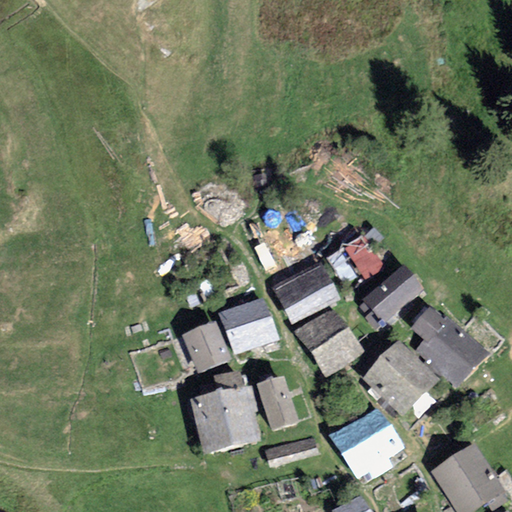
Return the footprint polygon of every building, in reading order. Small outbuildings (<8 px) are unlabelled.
[(45,108),(32,81),(0,95),(0,98),(12,124),(45,108)] [(322,274),(285,293),(303,326),(339,306),(322,274)] [(434,301),(416,275),(370,306),(388,333),(434,301)] [(257,314),(231,322),(242,357),(268,349),(257,314)] [(374,363),(344,317),(308,340),(337,386),(374,363)] [(492,360),(443,317),(425,338),(438,349),(431,356),(468,388),(492,360)] [(230,334),(198,346),(213,384),(244,372),(230,334)] [(448,392),(413,356),(379,390),(415,425),(448,392)] [(297,390),(273,397),(285,441),(309,435),(297,390)] [(264,402),(208,414),(218,464),(274,452),(264,402)] [(414,460),(388,417),(345,443),(371,486),(414,460)] [(323,444),(278,457),(283,471),(327,459),(323,444)] [(505,511),(511,508),(511,498),(486,455),(447,478),(466,511),(505,511)]
